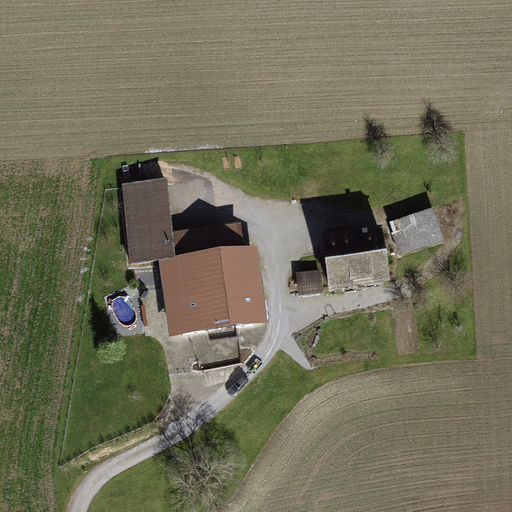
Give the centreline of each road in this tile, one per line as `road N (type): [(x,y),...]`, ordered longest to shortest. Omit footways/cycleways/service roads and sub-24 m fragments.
road 1 (track): [(77,511),(102,474),(183,430),(245,377),(267,350),(280,311),(278,253),(264,222),(193,178),(143,173)]
road 2 (track): [(280,311),(387,295),(428,271),(452,239)]
